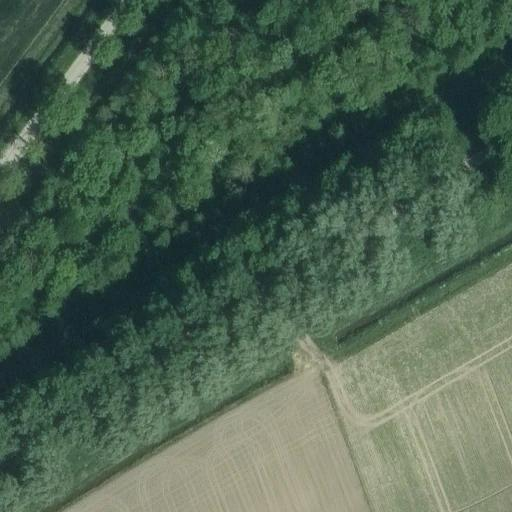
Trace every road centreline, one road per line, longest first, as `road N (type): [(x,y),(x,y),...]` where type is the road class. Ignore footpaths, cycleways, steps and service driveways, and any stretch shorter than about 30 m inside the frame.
road 1 (unclassified): [(0,450),(511,137)]
road 2 (unclassified): [(0,160),(118,0)]
